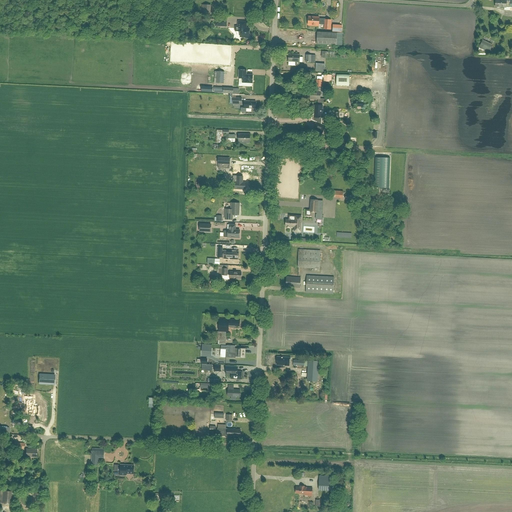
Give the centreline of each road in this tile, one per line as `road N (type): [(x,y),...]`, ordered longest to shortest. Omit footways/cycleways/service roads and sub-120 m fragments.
road 1 (unclassified): [(255,444),(276,0)]
road 2 (residential): [(255,444),(45,437)]
